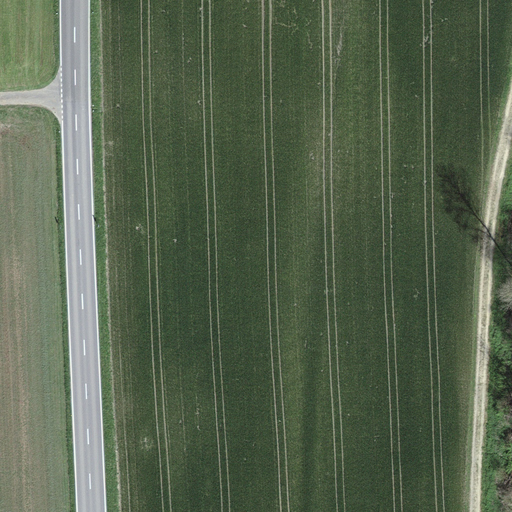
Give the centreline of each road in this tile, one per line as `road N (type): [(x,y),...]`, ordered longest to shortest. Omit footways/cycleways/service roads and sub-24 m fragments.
road 1 (secondary): [(91,511),(75,0)]
road 2 (track): [(477,511),(487,248),(511,101)]
